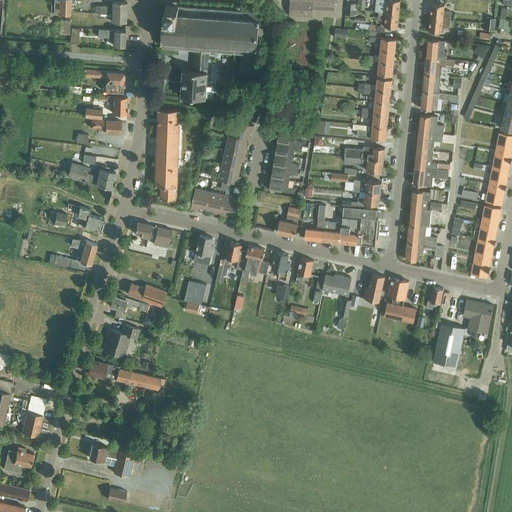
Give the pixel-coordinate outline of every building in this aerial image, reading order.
[(71,0),(54,0),(53,13),(70,14),(71,0)] [(289,0),(289,14),(313,15),(313,8),(334,9),(335,2),(338,2),(337,0),(289,0)] [(375,0),(374,11),(378,11),(378,12),(398,13),(399,0),(375,0)] [(126,1),(112,1),(112,6),(95,5),(95,13),(112,13),(111,21),(125,21),(126,1)] [(432,3),(430,17),(450,19),(451,10),(443,9),(444,4),(432,3)] [(194,49),(194,55),(208,56),(209,50),(243,53),(242,61),(240,61),(239,73),(265,75),(266,63),(255,62),(256,53),(257,47),(258,41),(260,41),(262,40),(264,39),(265,38),(266,36),(267,34),(266,30),(266,28),(265,27),(263,26),(261,25),(259,24),(259,19),(259,18),(259,12),(241,11),(241,5),(236,5),(235,10),(179,5),(166,4),(165,11),(164,11),(161,39),(163,39),(162,46),(194,49)] [(398,13),(378,12),(377,19),(385,20),(385,26),(397,27),(398,13)] [(450,19),(430,17),(429,31),(441,32),(441,26),(449,27),(450,19)] [(61,19),(60,33),(69,33),(70,20),(61,19)] [(78,44),(80,28),(71,27),(70,43),(78,44)] [(124,45),(125,30),(98,28),(98,36),(114,37),(113,45),(124,45)] [(335,29),(334,38),(347,39),(348,30),(335,29)] [(381,37),(380,49),(395,50),(396,38),(381,37)] [(428,39),(426,56),(436,57),(443,58),(446,58),(447,51),(444,51),(445,41),(438,40),(428,39)] [(497,39),(493,50),(497,52),(502,41),(497,39)] [(478,44),(473,51),(478,54),(483,57),(490,45),(478,44)] [(373,60),(379,61),(394,62),(395,50),(380,49),(379,55),(373,55),(373,60)] [(208,56),(194,55),(193,70),(183,69),(181,96),(205,97),(208,56)] [(426,56),(424,73),(435,75),(440,75),(441,66),(442,66),(443,59),(443,58),(436,57),(426,56)] [(443,59),(442,66),(453,67),(454,60),(443,59)] [(394,62),(379,61),(377,73),(392,74),(394,62)] [(487,74),(492,64),(487,62),(483,72),(487,74)] [(122,91),(123,71),(95,70),(95,69),(66,68),(65,75),(105,77),(105,90),(122,91)] [(422,91),(438,92),(440,75),(435,75),(424,73),(422,91)] [(454,76),(453,86),(461,87),(462,78),(462,77),(454,76)] [(376,89),(391,91),(392,78),(377,77),(376,89)] [(482,87),(477,85),(473,94),(478,96),(482,87)] [(364,87),(363,92),(369,93),(369,96),(373,96),(373,95),(375,96),(375,101),(389,102),(391,91),(376,89),(370,88),(364,87)] [(422,91),(421,108),(437,110),(438,98),(442,98),(449,99),(449,100),(457,101),(458,95),(457,95),(438,92),(422,91)] [(474,105),(478,96),(473,94),(469,103),(474,105)] [(126,113),(126,96),(98,95),(98,100),(106,101),(106,103),(113,104),(112,113),(126,113)] [(375,101),(373,113),(388,114),(389,102),(375,101)] [(102,109),(86,107),(85,116),(101,117),(102,109)] [(472,109),(468,107),(464,117),(468,119),(472,109)] [(159,108),(156,184),(162,184),(161,198),(176,198),(179,109),(159,108)] [(388,114),(373,113),(372,125),(387,126),(388,114)] [(420,114),(418,132),(429,133),(442,134),(443,125),(437,124),(438,116),(431,115),(420,114)] [(511,116),(504,115),(501,127),(511,129),(511,116)] [(120,133),(120,132),(121,120),(105,119),(105,118),(90,118),(90,127),(105,127),(104,132),(120,133)] [(234,121),(230,136),(248,140),(251,128),(253,129),(254,125),(234,121)] [(372,131),(369,131),(370,125),(352,123),(352,129),(357,129),(356,135),(386,138),(387,126),(372,125),(372,131)] [(277,142),(302,146),(303,141),(296,140),(297,133),(279,130),(277,142)] [(88,134),(78,132),(77,142),(87,143),(88,134)] [(418,132),(416,149),(427,150),(433,150),(434,140),(442,141),(442,134),(429,133),(418,132)] [(511,134),(499,132),(496,149),(511,152),(511,150),(511,134)] [(228,135),(225,150),(245,154),(246,150),(244,149),(246,139),(248,140),(230,136),(228,135)] [(361,141),(349,140),(348,147),(361,148),(361,141)] [(302,146),(277,142),(275,154),(293,157),(294,150),(302,151),(302,146)] [(345,147),(344,156),(350,156),(363,157),(367,158),(383,159),(385,147),(373,146),(364,145),(363,148),(361,148),(348,147),(345,147)] [(433,150),(427,150),(416,149),(415,166),(425,167),(448,169),(449,169),(449,164),(432,162),(433,150)] [(496,149),(492,166),(508,169),(511,152),(496,149)] [(225,150),(222,164),(240,168),(242,158),(244,158),(245,154),(225,150)] [(96,156),(84,154),(83,162),(95,163),(96,156)] [(293,157),(275,154),(273,165),(298,169),(299,165),(292,164),(293,157)] [(344,156),(344,161),(362,163),(367,164),(366,169),(382,171),(383,159),(367,158),(363,157),(350,156),(344,156)] [(101,165),(99,176),(87,173),(88,167),(71,162),(67,175),(97,184),(111,187),(115,171),(107,169),(108,167),(101,165)] [(475,162),(473,169),(482,170),(483,164),(475,162)] [(240,168),(222,164),(219,179),(239,184),(239,179),(237,179),(240,168)] [(273,165),(271,177),(289,180),(290,174),(297,175),(298,169),(273,165)] [(425,167),(415,166),(413,184),(431,186),(432,176),(447,177),(448,169),(425,167)] [(492,166),(489,183),(505,186),(508,169),(492,166)] [(348,173),(344,173),(324,171),(323,178),(347,180),(348,173)] [(289,180),(271,177),(269,189),(295,193),(295,188),(288,187),(289,180)] [(365,191),(380,192),(381,181),(354,178),(353,189),(365,190),(365,191)] [(486,194),(487,183),(480,183),(479,194),(486,194)] [(505,186),(489,183),(485,200),(501,204),(505,186)] [(206,209),(210,191),(195,188),(191,208),(195,209),(195,206),(206,209)] [(413,189),(411,207),(427,209),(428,199),(430,200),(430,191),(413,189)] [(463,189),(462,196),(477,199),(478,192),(463,189)] [(225,194),(210,191),(206,209),(216,211),(216,213),(220,214),(225,194)] [(380,192),(365,191),(364,197),(358,196),(357,201),(379,204),(380,192)] [(225,194),(220,214),(224,215),(225,213),(235,215),(240,197),(225,194)] [(476,203),(461,200),(460,206),(475,209),(476,203)] [(431,201),(430,209),(441,209),(442,202),(431,201)] [(300,226),(299,234),(305,235),(305,238),(322,239),(324,221),(326,205),(320,204),(319,220),(318,220),(317,228),(306,227),(300,226)] [(485,204),(481,222),(497,225),(501,208),(485,204)] [(289,220),(280,218),(277,231),(295,235),(301,208),(289,206),(287,214),(290,215),(289,220)] [(351,206),(343,206),(341,223),(340,241),(375,245),(378,218),(376,218),(377,209),(351,206)] [(411,207),(409,225),(419,225),(425,226),(429,226),(431,209),(427,209),(411,207)] [(93,216),(94,211),(83,208),(78,228),(103,235),(107,220),(93,216)] [(79,223),(80,210),(68,209),(67,214),(52,212),(50,226),(71,228),(72,223),(79,223)] [(47,224),(49,217),(42,216),(40,223),(47,224)] [(136,221),(134,232),(142,234),(141,236),(149,238),(150,236),(155,237),(153,243),(168,247),(172,229),(157,226),(152,225),(152,224),(136,220),(136,221)] [(341,223),(324,221),(322,239),(340,241),(341,223)] [(454,222),(452,232),(452,234),(458,235),(458,233),(460,234),(462,223),(454,222)] [(481,222),(478,239),(494,242),(497,225),(481,222)] [(419,225),(409,225),(407,242),(436,245),(436,236),(424,235),(425,226),(419,225)] [(25,229),(23,237),(30,238),(32,230),(25,229)] [(91,234),(78,230),(77,233),(79,233),(78,237),(89,240),(91,234)] [(196,251),(194,261),(210,264),(214,245),(211,245),(212,237),(200,234),(199,235),(196,251)] [(90,264),(96,243),(86,240),(72,238),(70,245),(78,247),(75,259),(90,264)] [(478,239),(475,256),(490,259),(494,242),(478,239)] [(220,257),(215,280),(221,282),(223,274),(225,274),(229,260),(231,260),(231,258),(238,259),(236,268),(243,269),(247,251),(240,250),(242,244),(228,240),(228,241),(225,256),(224,258),(220,257)] [(436,245),(407,242),(405,259),(419,260),(420,252),(423,252),(423,248),(435,250),(434,255),(442,256),(443,245),(436,245)] [(243,269),(241,278),(248,279),(250,270),(259,271),(261,260),(262,260),(264,249),(265,248),(248,245),(247,251),(243,269)] [(287,261),(288,254),(275,251),(272,268),(279,270),(278,278),(286,279),(290,262),(287,261)] [(450,252),(448,264),(456,266),(458,254),(450,252)] [(68,257),(55,254),(53,262),(66,266),(68,257)] [(301,282),(303,273),(310,275),(314,259),(301,256),(295,281),(301,282)] [(490,259),(475,256),(471,273),(487,276),(490,259)] [(265,282),(267,272),(261,270),(258,280),(265,282)] [(379,301),(385,275),(372,272),(368,287),(366,287),(363,297),(379,301)] [(325,278),(323,289),(347,294),(351,276),(338,274),(338,276),(326,273),(325,278)] [(314,300),(313,303),(318,304),(319,301),(320,302),(323,289),(325,278),(319,276),(314,300)] [(403,305),(408,280),(392,277),(389,295),(394,296),(392,303),(387,302),(385,315),(413,321),(416,308),(403,305)] [(189,280),(185,300),(201,304),(206,284),(189,280)] [(355,282),(353,293),(358,295),(361,283),(355,282)] [(131,283),(128,292),(140,297),(140,298),(161,305),(166,291),(145,283),(144,288),(144,287),(131,283)] [(283,285),(281,296),(286,297),(288,298),(290,286),(283,285)] [(444,288),(433,286),(430,299),(428,299),(426,307),(432,308),(434,301),(441,303),(444,288)] [(119,296),(112,294),(109,305),(123,309),(125,304),(130,306),(131,304),(136,305),(138,300),(120,294),(119,296)] [(245,296),(238,294),(235,306),(241,307),(242,308),(245,296)] [(351,300),(350,305),(357,306),(360,296),(353,294),(351,300)] [(466,298),(463,315),(470,316),(467,327),(468,328),(472,329),(488,332),(494,304),(466,298)] [(343,299),(340,314),(348,316),(350,305),(351,300),(343,299)] [(148,303),(141,301),(138,308),(146,310),(148,303)] [(187,301),(185,309),(197,312),(199,305),(187,301)] [(303,308),(292,305),(289,317),(300,319),(301,313),(302,313),(303,308)] [(126,313),(116,310),(114,315),(124,318),(126,313)] [(378,322),(380,312),(374,311),(372,321),(378,322)] [(339,318),(337,328),(344,329),(346,320),(339,318)] [(442,321),(433,361),(457,366),(465,326),(442,321)] [(383,335),(386,324),(378,322),(376,334),(383,335)] [(107,337),(103,350),(123,355),(129,335),(136,337),(138,328),(123,323),(121,332),(108,328),(106,337),(107,337)] [(120,365),(107,361),(91,358),(88,371),(103,374),(107,375),(117,378),(120,378),(137,383),(158,388),(161,376),(120,366),(120,365)] [(143,361),(141,368),(149,369),(150,362),(143,361)] [(0,378),(0,426),(2,427),(13,382),(0,378)] [(30,402),(23,432),(38,435),(45,405),(30,402)] [(127,475),(133,451),(119,448),(119,449),(107,447),(108,446),(92,442),(89,457),(104,461),(103,463),(115,466),(114,472),(127,475)] [(21,472),(23,464),(31,466),(34,453),(25,451),(26,448),(18,446),(17,451),(9,449),(4,468),(21,472)] [(147,459),(144,475),(171,481),(174,464),(147,459)] [(0,493),(27,499),(29,488),(0,480),(0,493)] [(110,486),(109,488),(107,498),(124,502),(127,490),(110,486)] [(0,511),(23,511),(25,506),(0,500),(0,511)]
